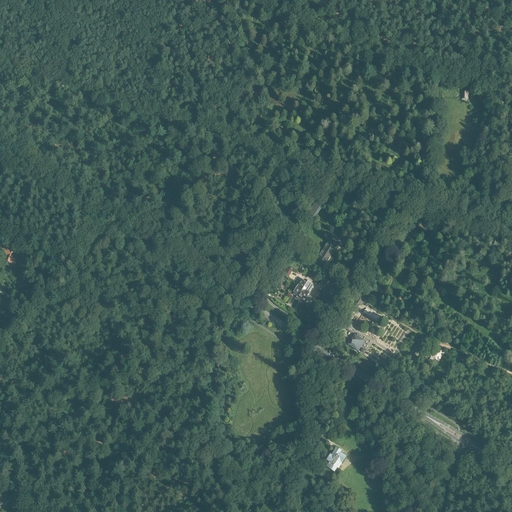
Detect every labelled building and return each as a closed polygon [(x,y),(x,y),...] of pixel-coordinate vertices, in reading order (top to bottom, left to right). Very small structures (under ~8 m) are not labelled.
[(308,214),(314,218),(323,206),(316,201),(308,214)] [(337,247),(329,241),(316,261),(325,266),(337,247)] [(5,260),(6,261),(14,264),(17,258),(14,256),(15,253),(4,247),(1,254),(6,257),(5,260)] [(286,266),(281,274),(287,278),(293,270),(286,266)] [(311,300),(312,297),(308,295),(313,287),(302,280),(294,293),(297,295),(296,297),(300,300),(302,298),(305,300),(307,297),(311,300)] [(316,291),(312,297),(311,300),(326,309),(337,293),(326,286),(322,292),(320,291),(319,293),(316,291)] [(362,300),(359,298),(354,306),(357,308),(359,305),(361,301),(362,300)] [(354,335),(348,345),(358,352),(365,342),(354,335)] [(425,343),(417,339),(416,341),(417,341),(408,359),(415,363),(421,352),(423,349),(423,348),(425,343)] [(327,467),(334,472),(340,462),(342,463),(345,457),(339,453),(341,451),(336,449),(332,456),(330,455),(327,461),(330,462),(327,467)] [(315,474),(309,471),(305,476),(312,480),(315,474)] [(5,506),(11,499),(7,496),(7,497),(5,495),(2,492),(0,494),(0,504),(1,505),(2,504),(5,506)]
